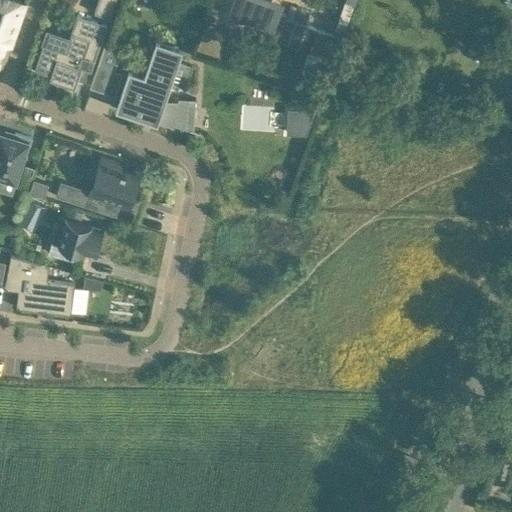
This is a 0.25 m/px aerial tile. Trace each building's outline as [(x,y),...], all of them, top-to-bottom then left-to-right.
[(0,0),(0,66),(3,67),(12,44),(14,36),(26,3),(17,0),(0,0)] [(98,0),(94,12),(109,17),(114,0),(98,0)] [(233,0),(229,11),(248,18),(246,22),(257,26),(259,22),(279,29),(276,38),(332,59),(340,36),(284,16),(286,10),(257,0),(233,0)] [(84,56),(93,59),(94,60),(106,24),(77,14),(66,47),(44,40),(35,68),(51,73),(50,77),(75,85),(81,66),(82,65),(81,65),(84,56)] [(122,71),(112,102),(124,106),(124,107),(143,113),(146,114),(147,112),(155,115),(154,117),(201,133),(202,131),(187,126),(188,99),(196,99),(196,98),(179,97),(178,100),(166,99),(172,82),(183,86),(191,64),(179,60),(182,51),(156,42),(150,58),(143,80),(128,75),(129,73),(122,71)] [(104,45),(98,65),(114,70),(121,51),(104,45)] [(295,86),(291,99),(307,104),(311,92),(295,86)] [(287,109),(286,134),(290,134),(294,134),(306,135),(313,110),(295,109),(292,109),(287,109)] [(0,174),(16,180),(24,154),(27,155),(32,137),(15,132),(14,134),(0,129),(0,174)] [(128,164),(126,170),(119,167),(120,163),(102,157),(92,190),(90,189),(85,205),(117,215),(117,214),(116,214),(120,201),(129,204),(139,174),(134,172),(136,167),(128,164)] [(45,197),(49,183),(34,178),(29,192),(45,197)] [(31,198),(24,210),(40,218),(46,207),(31,198)] [(76,211),(73,218),(81,221),(83,213),(76,211)] [(60,216),(53,240),(95,252),(102,228),(60,216)] [(49,265),(11,254),(4,287),(18,289),(16,306),(39,309),(39,308),(45,309),(45,310),(71,313),(75,282),(47,279),(49,265)] [(101,281),(83,275),(82,288),(100,290),(101,281)]
